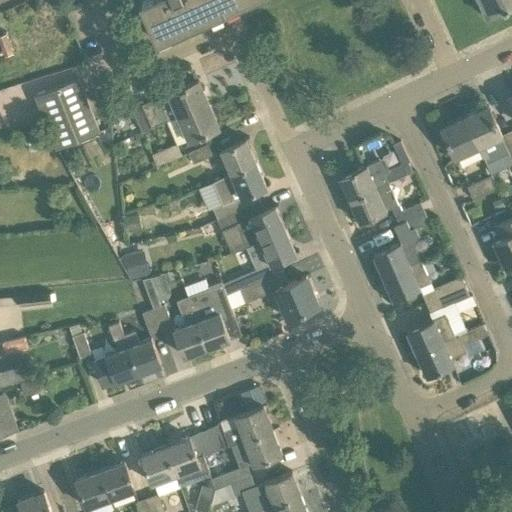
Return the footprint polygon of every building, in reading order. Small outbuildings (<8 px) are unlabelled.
[(157,40),(225,10),(220,0),(141,0),(140,1),(157,40)] [(220,0),(225,10),(247,0),(220,0)] [(511,0),(480,0),(488,17),(509,7),(508,5),(511,3),(511,0)] [(12,51),(5,32),(0,33),(0,40),(5,54),(12,51)] [(36,94),(58,148),(100,131),(78,77),(36,94)] [(198,79),(169,92),(157,97),(167,120),(179,115),(209,102),(198,79)] [(142,131),(154,126),(142,99),(131,104),(142,131)] [(219,126),(209,102),(179,115),(167,120),(178,144),(219,126)] [(487,162),(508,152),(510,151),(488,105),(465,116),(484,157),(487,162)] [(461,167),(484,157),(465,116),(441,127),(455,156),(456,155),(461,167)] [(232,173),(256,161),(246,138),(221,149),(232,173)] [(350,199),(389,182),(413,171),(408,161),(410,160),(401,140),(393,143),(402,163),(384,171),(379,159),(340,176),(350,199)] [(194,162),(214,153),(210,142),(189,151),(194,162)] [(158,165),(182,155),(176,143),(152,153),(158,165)] [(217,219),(249,204),(245,195),(267,185),(256,161),(232,173),(213,181),(223,203),(213,207),(218,218),(217,218),(217,219)] [(473,198),(498,186),(493,174),(467,186),(473,198)] [(401,210),(389,182),(350,199),(360,221),(392,207),(399,222),(425,211),(421,201),(401,210)] [(494,201),(498,208),(505,205),(502,198),(494,201)] [(254,214),(249,204),(217,219),(232,252),(246,245),(286,228),(275,205),(254,214)] [(425,211),(399,222),(393,225),(398,235),(429,221),(425,211)] [(127,215),(130,231),(143,228),(140,213),(127,215)] [(511,217),(495,225),(500,237),(494,240),(507,268),(511,265),(511,217)] [(240,289),(283,270),(282,270),(276,272),(272,263),(296,252),(286,228),(246,245),(256,268),(223,282),(227,293),(240,288),(240,289)] [(412,237),(401,241),(374,253),(384,275),(421,259),(412,237)] [(150,272),(144,249),(121,255),(133,276),(150,272)] [(431,281),(421,259),(384,275),(393,298),(431,281)] [(288,283),(283,270),(240,289),(246,302),(275,289),(288,318),(319,304),(307,275),(288,283)] [(154,307),(162,328),(173,324),(165,303),(161,304),(160,300),(169,297),(171,291),(164,273),(143,278),(154,307)] [(422,293),(427,303),(466,285),(461,275),(422,293)] [(230,338),(223,320),(235,315),(227,293),(223,282),(222,279),(209,284),(209,287),(188,295),(207,347),(230,338)] [(466,285),(427,303),(431,312),(470,295),(466,285)] [(20,305),(52,301),(51,290),(0,294),(0,304),(20,302),(20,305)] [(187,324),(174,328),(184,355),(207,347),(188,295),(178,299),(187,324)] [(150,333),(162,328),(154,307),(142,311),(150,333)] [(407,330),(417,353),(484,323),(456,335),(446,313),(435,317),(425,321),(426,322),(407,330)] [(109,323),(118,347),(93,357),(103,384),(116,379),(116,380),(139,372),(125,333),(120,319),(109,323)] [(488,333),(484,323),(417,353),(427,375),(454,363),(452,357),(466,351),(464,344),(488,333)] [(135,329),(125,333),(139,372),(162,363),(152,337),(140,341),(135,329)] [(81,356),(92,352),(84,331),(74,335),(81,356)] [(25,336),(2,341),(5,353),(28,348),(25,336)] [(23,363),(0,369),(0,387),(20,381),(27,379),(23,363)] [(37,376),(27,379),(20,381),(23,395),(40,389),(37,376)] [(229,397),(216,402),(219,411),(233,406),(229,397)] [(264,404),(236,414),(221,419),(222,422),(217,424),(217,425),(207,429),(215,450),(232,444),(273,428),(264,404)] [(216,489),(251,475),(247,464),(253,461),(254,464),(282,453),(273,428),(232,444),(240,466),(212,477),(216,489)] [(166,444),(176,472),(205,461),(203,454),(215,450),(207,429),(166,444)] [(152,481),(176,472),(166,444),(141,454),(152,481)] [(110,496),(135,487),(125,460),(100,469),(110,496)] [(86,505),(110,496),(100,469),(76,478),(86,505)] [(258,498),(262,508),(301,493),(292,470),(266,480),(270,493),(258,498)] [(251,475),(216,489),(219,497),(233,491),(234,494),(255,486),(251,475)] [(52,511),(44,490),(18,499),(22,511),(52,511)] [(166,511),(159,492),(148,496),(153,511),(166,511)] [(308,511),(301,493),(262,508),(250,511),(308,511)] [(195,507),(208,510),(211,498),(199,495),(195,507)] [(153,511),(148,496),(136,500),(140,511),(153,511)]
